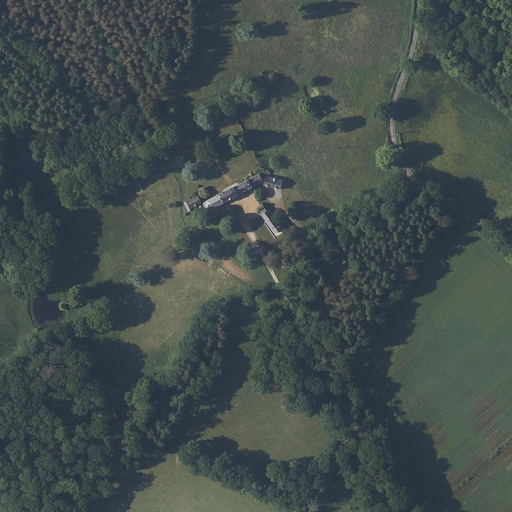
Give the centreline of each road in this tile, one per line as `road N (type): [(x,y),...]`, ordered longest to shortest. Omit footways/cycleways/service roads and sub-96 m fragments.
road 1 (unclassified): [(416,0),(389,121),(397,153),(414,178),(511,255)]
road 2 (residential): [(259,244),(404,511)]
road 3 (track): [(0,229),(51,195),(198,125),(225,178)]
road 4 (track): [(285,284),(414,178)]
